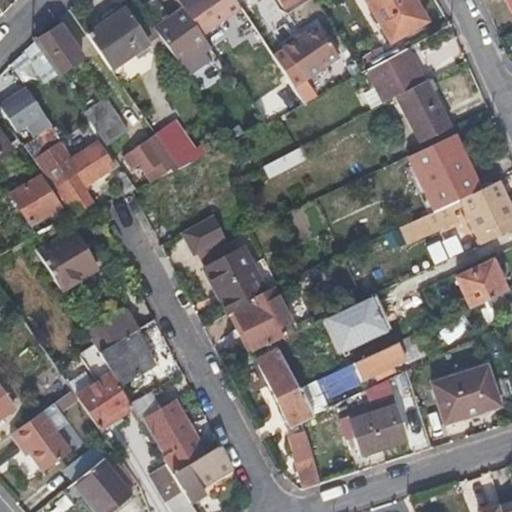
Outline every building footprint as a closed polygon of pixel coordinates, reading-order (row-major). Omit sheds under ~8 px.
[(0,0),(0,9),(3,14),(8,8),(3,0),(0,0)] [(177,0),(182,7),(200,33),(240,7),(235,0),(177,0)] [(412,0),(367,0),(389,39),(424,20),(412,0)] [(182,7),(154,28),(178,61),(206,42),(200,33),(182,7)] [(104,24),(85,35),(107,71),(145,47),(126,16),(107,28),(104,24)] [(60,26),(36,43),(43,53),(58,73),(81,57),(60,26)] [(305,28),(281,43),(303,78),(339,55),(320,26),(308,32),(305,28)] [(206,42),(178,61),(187,74),(208,60),(202,52),(209,46),(206,42)] [(424,82),(405,47),(365,68),(384,102),(396,96),(424,82)] [(58,73),(43,53),(30,63),(45,82),(58,73)] [(425,81),(424,82),(396,96),(420,143),(450,126),(425,81)] [(88,116),(108,102),(97,85),(76,100),(88,116)] [(49,120),(26,88),(0,105),(0,107),(11,123),(28,112),(41,130),(49,120)] [(88,116),(99,132),(119,119),(108,102),(88,116)] [(81,212),(94,203),(83,189),(114,167),(97,142),(71,160),(67,154),(68,153),(60,143),(61,142),(55,132),(56,131),(49,120),(41,130),(26,150),(55,190),(73,214),(79,210),(81,212)] [(227,128),(235,139),(246,130),(239,120),(227,128)] [(182,168),(187,165),(166,129),(150,140),(171,173),(182,168)] [(0,163),(15,154),(0,133),(0,163)] [(154,181),(171,173),(150,140),(125,156),(134,168),(143,163),(154,181)] [(460,197),(479,188),(457,142),(412,164),(433,210),(450,202),(460,197)] [(307,157),(301,146),(263,166),(269,176),(307,157)] [(125,170),(117,176),(128,193),(138,188),(125,170)] [(183,231),(211,216),(190,171),(171,180),(180,201),(164,209),(176,235),(183,231)] [(511,214),(497,180),(479,188),(460,197),(476,232),(511,214)] [(42,181),(15,200),(36,228),(63,209),(42,181)] [(404,223),(400,225),(406,237),(456,215),(450,202),(433,210),(404,223)] [(226,237),(216,213),(211,216),(183,231),(193,252),(226,237)] [(74,233),(39,255),(63,294),(98,271),(74,233)] [(206,268),(230,313),(255,299),(251,292),(263,286),(242,247),(206,268)] [(470,307),(505,291),(490,261),(456,278),(470,307)] [(278,339),(294,332),(271,286),(255,294),(257,298),(259,302),(278,339)] [(273,339),(276,345),(280,343),(278,339),(259,302),(235,314),(253,349),(273,339)] [(155,367),(134,332),(100,354),(113,374),(116,380),(121,387),(155,367)] [(382,349),(354,362),(362,379),(405,358),(397,342),(382,349)] [(312,416),(311,413),(300,392),(299,393),(277,349),(257,359),(290,428),(301,423),(312,416)] [(485,366),(432,383),(444,422),(497,405),(485,366)] [(330,376),(336,394),(360,386),(353,367),(330,376)] [(133,409),(131,405),(121,387),(116,380),(113,374),(78,397),(100,430),(133,409)] [(0,386),(0,418),(15,408),(0,386)] [(171,473),(202,454),(191,436),(194,434),(174,402),(146,419),(165,451),(171,448),(173,452),(163,459),(165,463),(171,473)] [(396,405),(349,421),(359,454),(407,438),(396,405)] [(49,410),(44,413),(53,426),(58,422),(49,410)] [(44,413),(10,436),(20,448),(24,445),(44,473),(73,453),(53,426),(44,413)] [(295,462),(305,489),(320,484),(304,433),(290,437),(297,461),(295,462)] [(183,492),(188,502),(203,493),(198,485),(229,467),(216,446),(202,454),(171,473),(183,492)] [(106,501),(114,510),(132,498),(105,460),(87,474),(106,501)] [(168,501),(183,492),(171,473),(165,463),(150,472),(168,501)] [(87,474),(76,483),(97,511),(111,511),(114,510),(106,501),(87,474)] [(411,511),(408,500),(367,511),(411,511)] [(511,511),(511,500),(478,511),(511,511)]
